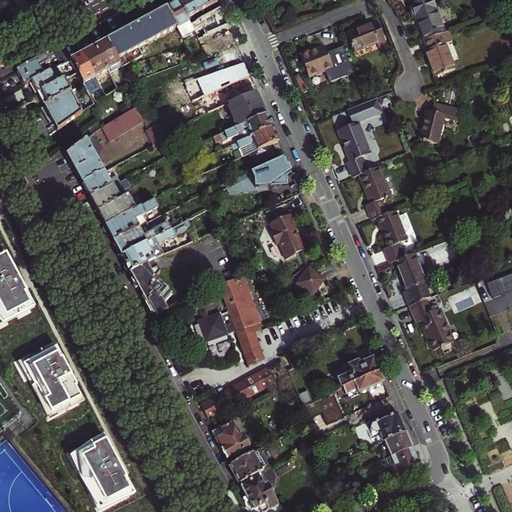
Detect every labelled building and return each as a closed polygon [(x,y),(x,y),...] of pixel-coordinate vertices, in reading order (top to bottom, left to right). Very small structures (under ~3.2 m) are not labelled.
[(181,0),(177,2),(186,19),(215,3),(213,0),(181,0)] [(431,14),(426,0),(423,0),(406,6),(418,43),(439,35),(431,14)] [(171,5),(164,9),(174,28),(177,33),(189,26),(186,19),(177,2),(171,5)] [(113,37),(106,41),(119,65),(120,68),(141,56),(137,49),(174,28),(164,9),(139,23),(113,37)] [(350,47),(349,48),(350,51),(352,51),(353,55),(375,47),(377,51),(385,49),(381,38),(377,25),(347,36),(350,47)] [(439,35),(418,43),(422,53),(417,55),(420,61),(427,80),(451,70),(442,46),(448,43),(446,32),(439,35)] [(106,72),(119,65),(106,41),(99,45),(93,48),(106,72)] [(310,50),(298,54),(306,75),(322,70),(330,67),(325,53),(322,46),(310,50)] [(61,47),(53,51),(61,66),(69,61),(61,47)] [(94,79),(106,72),(93,48),(89,50),(81,55),(94,79)] [(340,48),(325,53),(330,67),(322,70),(327,81),(349,73),(340,48)] [(53,51),(50,53),(58,67),(61,66),(53,51)] [(58,67),(50,53),(14,72),(18,79),(22,87),(30,83),(58,67)] [(94,79),(81,55),(77,57),(69,61),(75,73),(82,85),(94,79)] [(33,89),(36,94),(62,80),(58,73),(60,72),(58,67),(30,83),(33,89)] [(219,77),(214,68),(174,86),(182,103),(195,97),(199,106),(217,98),(213,89),(222,85),(219,77)] [(72,91),(65,79),(62,80),(69,93),(72,91)] [(62,80),(36,94),(39,101),(42,106),(69,93),(62,80)] [(218,105),(229,130),(263,114),(258,104),(252,90),(218,105)] [(69,93),(42,106),(48,118),(55,130),(80,112),(73,100),(69,93)] [(388,100),(385,93),(378,95),(381,103),(388,100)] [(346,107),(352,124),(356,122),(380,113),(374,97),(346,107)] [(75,99),(73,100),(80,112),(82,111),(75,99)] [(454,122),(457,110),(433,102),(430,110),(426,108),(424,113),(417,137),(434,143),(441,118),(454,122)] [(103,122),(100,125),(107,137),(139,118),(132,106),(126,109),(103,122)] [(263,114),(229,130),(215,136),(219,145),(233,138),(234,136),(236,135),(239,142),(270,129),(267,123),(263,114)] [(345,161),(351,177),(357,174),(366,171),(360,156),(368,153),(356,122),(352,124),(337,130),(341,141),(348,160),(345,161)] [(163,138),(160,132),(156,125),(142,132),(150,146),(163,138)] [(270,129),(239,142),(232,146),(235,152),(240,150),(243,157),(246,155),(267,146),(275,143),(272,136),(270,129)] [(72,168),(81,184),(101,173),(83,140),(65,155),(72,168)] [(267,146),(246,155),(251,165),(271,156),(267,146)] [(267,186),(287,187),(289,173),(286,166),(282,158),(223,185),(227,193),(268,190),(267,186)] [(363,206),(368,220),(375,217),(384,214),(379,200),(387,196),(376,167),(366,171),(357,174),(364,191),(368,203),(363,206)] [(85,192),(89,198),(109,187),(101,173),(81,184),(85,192)] [(104,226),(134,210),(126,196),(119,200),(111,186),(109,187),(89,198),(94,208),(100,218),(104,226)] [(151,201),(134,210),(104,226),(108,232),(113,242),(144,225),(140,216),(155,208),(151,201)] [(169,231),(185,223),(204,213),(201,207),(166,226),(169,231)] [(382,249),(386,262),(392,260),(402,256),(398,243),(406,240),(403,231),(407,229),(409,226),(406,217),(402,216),(398,217),(395,210),(384,214),(375,217),(381,236),(385,248),(382,249)] [(281,218),(270,223),(275,236),(285,258),(295,253),(295,255),(300,253),(305,250),(299,235),(302,233),(298,225),(296,220),(293,221),(290,214),(281,218)] [(127,272),(128,273),(144,265),(162,255),(157,247),(188,230),(185,223),(169,231),(120,257),(120,258),(123,264),(122,265),(123,266),(126,272),(127,272)] [(144,225),(113,242),(111,243),(116,252),(117,252),(120,257),(169,231),(166,226),(165,225),(149,233),(144,225)] [(402,256),(392,260),(399,277),(404,291),(402,292),(406,303),(422,297),(427,296),(424,288),(426,287),(423,281),(416,264),(422,262),(417,250),(402,256)] [(24,289),(5,254),(0,257),(0,319),(0,320),(30,304),(22,290),(24,289)] [(153,318),(155,320),(166,315),(159,301),(166,293),(152,280),(144,265),(128,273),(127,274),(138,294),(152,319),(153,318)] [(314,274),(305,268),(294,284),(310,296),(322,280),(314,274)] [(511,274),(487,284),(493,299),(511,291),(511,274)] [(257,322),(248,296),(245,289),(241,278),(218,286),(227,314),(218,317),(217,316),(196,323),(200,333),(204,344),(225,338),(224,336),(234,333),(246,368),(262,362),(251,333),(257,331),(254,323),(257,322)] [(422,297),(406,303),(413,321),(416,321),(422,335),(428,350),(434,348),(435,349),(440,348),(439,346),(448,343),(437,313),(428,316),(422,297)] [(59,359),(53,347),(22,364),(33,386),(35,385),(50,413),(80,397),(72,383),(74,382),(61,358),(59,359)] [(292,372),(285,356),(276,360),(277,364),(198,406),(202,413),(206,421),(287,376),(287,375),(292,372)] [(357,365),(370,359),(369,357),(356,362),(357,365)] [(336,379),(340,390),(376,374),(373,367),(370,359),(357,365),(356,362),(346,367),(349,373),(336,379)] [(376,374),(340,390),(343,398),(355,393),(357,397),(381,385),(379,380),(376,374)] [(331,394),(305,405),(301,407),(307,420),(319,415),(324,427),(333,423),(341,419),(331,394)] [(399,426),(395,416),(369,427),(368,431),(372,440),(374,440),(378,438),(380,444),(403,434),(399,426)] [(218,448),(224,460),(247,449),(240,435),(236,437),(230,426),(219,431),(218,429),(210,433),(218,448)] [(403,434),(380,444),(388,459),(409,450),(405,441),(403,434)] [(124,474),(105,439),(74,456),(81,469),(79,470),(91,492),(93,491),(100,505),(129,489),(122,475),(124,474)] [(388,459),(380,444),(376,446),(383,461),(388,459)] [(268,469),(259,450),(252,454),(262,472),(268,469)] [(413,458),(409,450),(388,459),(383,461),(382,461),(385,469),(388,468),(392,476),(416,465),(413,458)] [(252,454),(228,467),(232,475),(237,485),(262,472),(252,454)] [(262,487),(258,478),(240,488),(244,496),(250,508),(254,509),(257,508),(259,511),(262,511),(276,505),(265,485),(262,487)]
